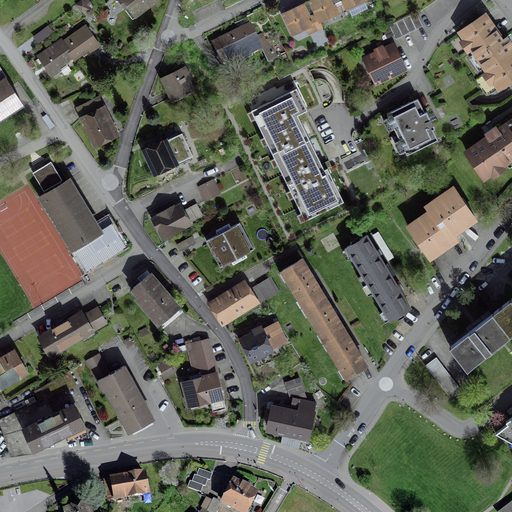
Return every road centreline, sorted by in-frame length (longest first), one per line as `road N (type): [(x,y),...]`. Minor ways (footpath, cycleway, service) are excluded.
road 1 (primary): [(1,475),(162,446),(244,447)]
road 2 (residential): [(244,447),(249,408),(231,348),(152,251)]
road 3 (residential): [(385,384),(511,213)]
road 4 (residential): [(472,0),(439,29),(407,83),(338,132)]
road 5 (residential): [(108,187),(0,38)]
road 6 (residential): [(152,251),(0,341)]
road 7 (residential): [(108,187),(161,45)]
road 8 (residential): [(385,384),(463,430),(511,397)]
